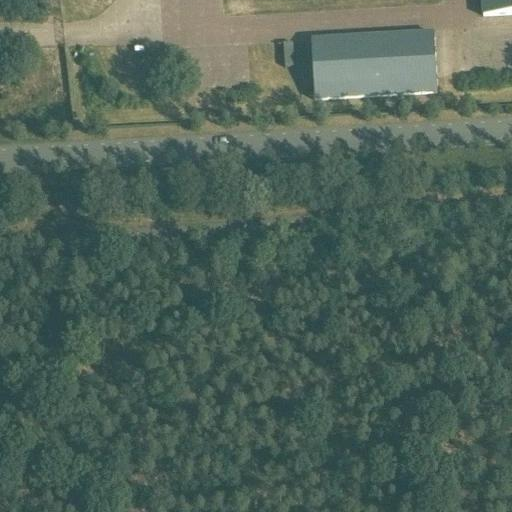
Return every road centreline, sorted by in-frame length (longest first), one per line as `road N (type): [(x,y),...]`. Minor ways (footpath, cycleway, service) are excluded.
road 1 (unknown): [(0,306),(511,274)]
road 2 (primary): [(0,161),(511,131)]
